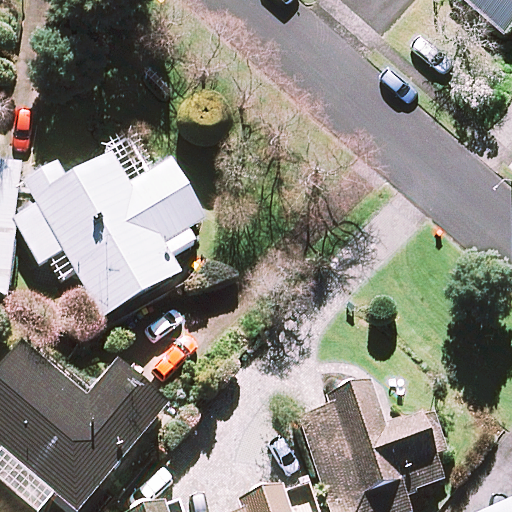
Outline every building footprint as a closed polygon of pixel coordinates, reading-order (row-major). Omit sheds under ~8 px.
[(511,39),(511,0),(465,0),(511,41),(511,39)] [(40,213),(19,225),(44,271),(66,258),(106,329),(182,286),(172,268),(214,244),(173,172),(138,191),(120,160),(69,189),(60,175),(29,193),(40,213)] [(0,168),(0,298),(9,299),(24,171),(0,168)] [(91,413),(26,355),(0,384),(0,454),(5,459),(0,464),(0,486),(28,511),(50,511),(58,504),(66,511),(90,511),(171,422),(122,378),(91,413)] [(385,435),(372,395),(300,417),(329,511),(287,511),(283,498),(239,511),(198,511),(196,511),(410,511),(407,502),(450,489),(429,421),(385,435)]
